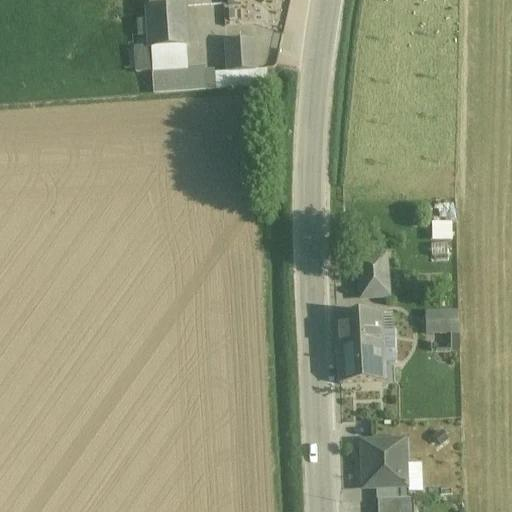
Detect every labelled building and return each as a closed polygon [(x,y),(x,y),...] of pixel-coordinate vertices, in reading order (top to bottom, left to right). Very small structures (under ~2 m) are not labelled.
[(183,8),(147,10),(150,50),(151,50),(185,48),(186,48),(183,8)] [(253,43),(226,44),(228,75),(253,73),(254,73),(253,43)] [(185,48),(151,50),(152,74),(187,71),(185,48)] [(150,50),(134,51),(136,75),(152,74),(151,50),(150,50)] [(187,71),(152,74),(153,96),(154,96),(204,93),(203,76),(203,75),(187,71)] [(254,73),(253,73),(254,89),(265,89),(266,72),(254,73)] [(228,75),(214,76),(214,75),(203,76),(204,93),(254,89),(253,73),(228,75)] [(428,241),(448,240),(447,222),(427,222),(428,241)] [(358,261),(361,302),(387,300),(384,259),(358,261)] [(453,351),(454,311),(420,310),(419,337),(429,337),(429,351),(453,351)] [(379,318),(335,320),(337,353),(381,350),(379,318)] [(381,350),(337,353),(339,386),(383,383),(381,350)] [(403,445),(361,446),(364,492),(375,492),(405,491),(405,490),(407,490),(407,486),(405,487),(403,445)] [(375,492),(376,503),(377,503),(408,502),(407,490),(405,491),(375,492)] [(408,502),(377,503),(377,511),(413,511),(413,502),(408,502)]
